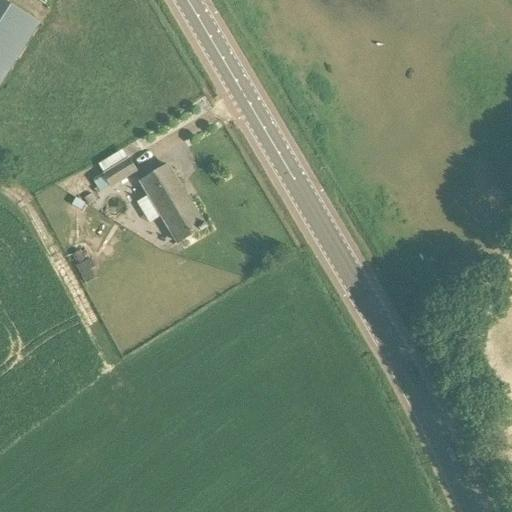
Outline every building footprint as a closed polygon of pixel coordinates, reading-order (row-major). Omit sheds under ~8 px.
[(0,0),(0,86),(39,25),(0,0)] [(110,188),(138,172),(130,160),(103,176),(104,177),(110,188)] [(141,184),(178,244),(200,231),(201,232),(208,228),(206,225),(204,226),(169,167),(141,184)] [(100,194),(110,188),(104,177),(94,183),(100,194)] [(84,198),(88,206),(96,202),(92,194),(84,198)]
